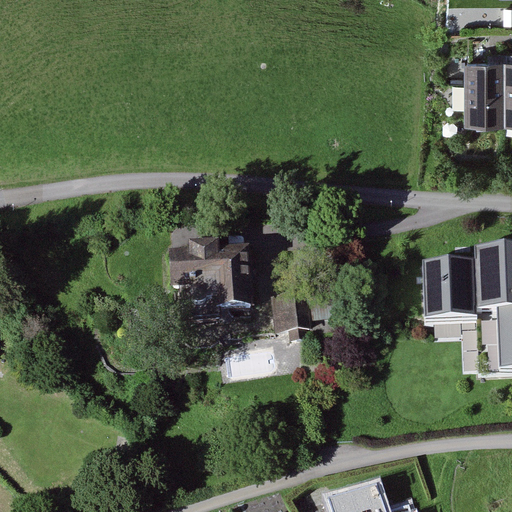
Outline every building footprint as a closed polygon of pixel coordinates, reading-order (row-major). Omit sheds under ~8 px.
[(511,64),(466,66),(463,132),(511,131),(511,64)] [(459,278),(406,281),(410,340),(472,335),(475,387),(511,384),(511,252),(458,256),(459,278)] [(234,260),(148,265),(152,323),(238,317),(234,260)] [(211,331),(219,388),(302,376),(294,320),(211,331)] [(361,511),(357,497),(317,510),(317,511),(361,511)]
